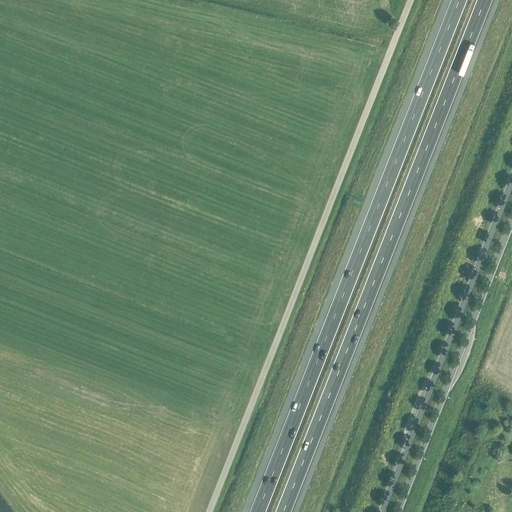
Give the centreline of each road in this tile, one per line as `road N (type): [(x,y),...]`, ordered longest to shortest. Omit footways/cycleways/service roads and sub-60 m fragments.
road 1 (motorway): [(286,511),(489,0)]
road 2 (unclassified): [(209,511),(410,0)]
road 3 (motorway): [(454,0),(255,511)]
road 4 (secondary): [(511,178),(383,511)]
road 5 (secondary): [(398,511),(511,220)]
